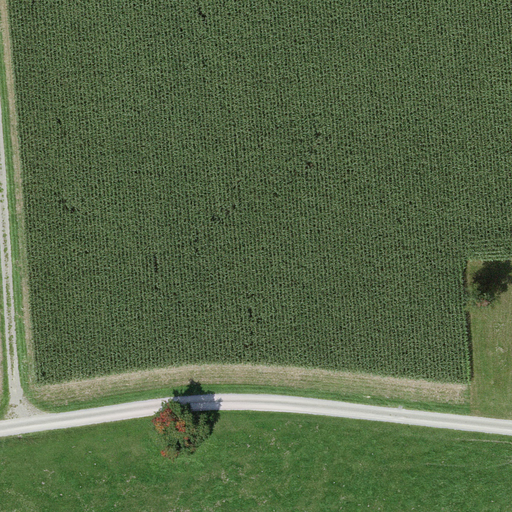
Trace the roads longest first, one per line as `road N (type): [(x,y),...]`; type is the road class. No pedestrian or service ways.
road 1 (track): [(0,440),(256,399),(511,423)]
road 2 (track): [(16,437),(0,215)]
